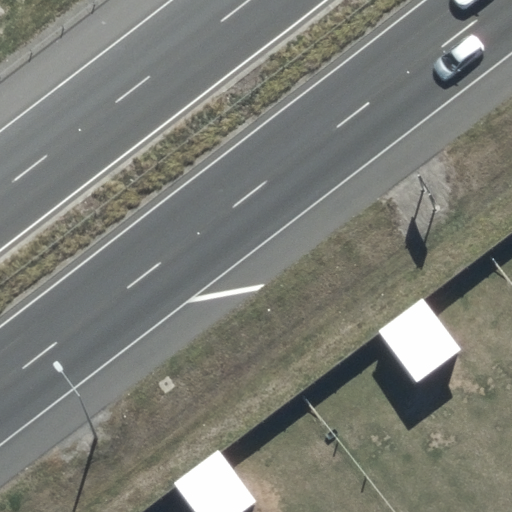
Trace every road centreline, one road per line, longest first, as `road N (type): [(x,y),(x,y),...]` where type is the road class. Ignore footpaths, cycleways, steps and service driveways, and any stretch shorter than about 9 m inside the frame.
road 1 (trunk): [(500,0),(0,385)]
road 2 (trunk): [(0,193),(252,0)]
